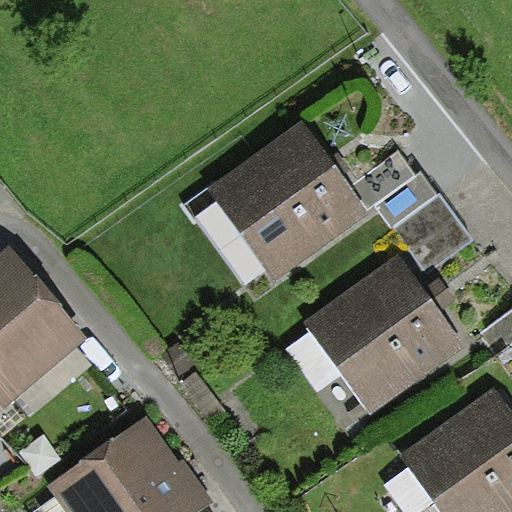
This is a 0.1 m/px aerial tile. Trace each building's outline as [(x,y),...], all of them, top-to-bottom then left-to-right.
[(305,128),(211,196),(278,288),(372,220),(305,128)] [(398,152),(351,185),(369,210),(375,206),(391,228),(393,227),(428,277),(475,244),(440,196),(438,197),(422,174),(417,178),(398,152)] [(0,408),(6,415),(89,346),(9,251),(0,258),(0,408)] [(398,260),(304,329),(372,420),(466,351),(440,316),(424,294),(398,260)] [(440,282),(424,294),(440,316),(457,304),(440,282)] [(511,310),(481,332),(511,376),(511,310)] [(511,511),(511,425),(487,393),(399,460),(438,511),(511,511)] [(148,421),(49,491),(64,511),(211,511),(217,508),(185,462),(180,466),(148,421)]
